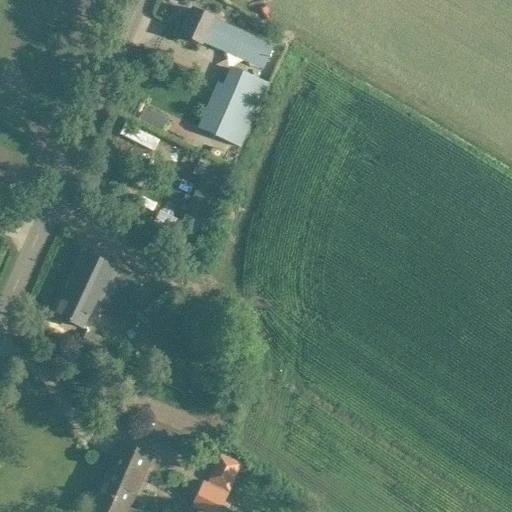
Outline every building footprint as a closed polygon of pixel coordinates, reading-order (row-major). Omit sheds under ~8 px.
[(191,9),(179,35),(198,43),(200,44),(204,37),(265,64),(273,45),(230,26),(209,17),(191,9)] [(248,99),(236,93),(218,85),(198,129),(216,137),(229,143),(248,99)] [(160,155),(166,143),(131,125),(125,138),(160,155)] [(208,162),(196,188),(213,197),(226,170),(208,162)] [(141,281),(101,262),(83,254),(54,316),(72,324),(83,329),(92,311),(121,324),(141,281)] [(78,345),(99,356),(106,343),(84,332),(78,345)] [(206,332),(192,355),(221,374),(236,351),(206,332)] [(126,511),(150,457),(136,451),(118,443),(112,458),(115,459),(106,481),(102,480),(90,509),(95,511),(126,511)] [(201,511),(227,511),(231,505),(224,501),(228,493),(202,481),(190,507),(201,511)]
